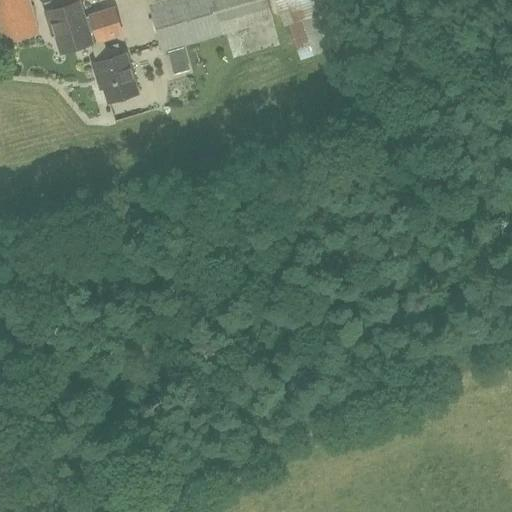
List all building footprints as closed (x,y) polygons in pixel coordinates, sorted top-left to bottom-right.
[(0,0),(0,44),(39,34),(29,0),(0,0)] [(147,0),(162,52),(273,20),(267,0),(147,0)] [(92,43),(85,18),(80,2),(48,12),(51,25),(55,24),(63,52),(91,44),(92,43)] [(92,43),(104,40),(124,34),(116,9),(85,18),(92,43)] [(91,44),(93,48),(97,63),(94,64),(99,80),(102,79),(109,102),(138,94),(126,55),(121,57),(118,45),(106,48),(104,40),(92,43),(91,44)] [(186,49),(173,54),(178,69),(191,64),(186,49)]
